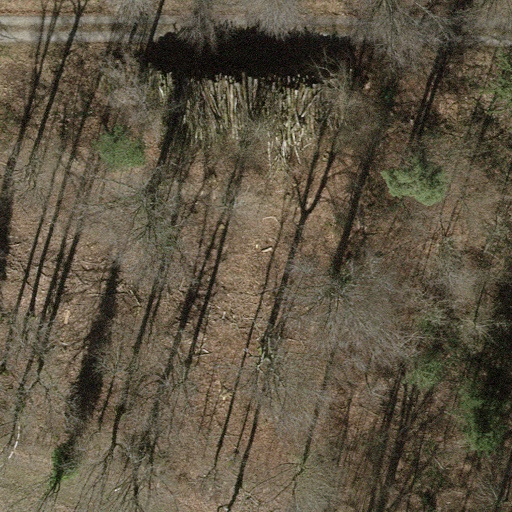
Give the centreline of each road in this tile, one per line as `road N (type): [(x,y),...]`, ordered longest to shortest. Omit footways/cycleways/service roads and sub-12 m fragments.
road 1 (track): [(0,23),(511,28)]
road 2 (track): [(0,441),(216,509)]
